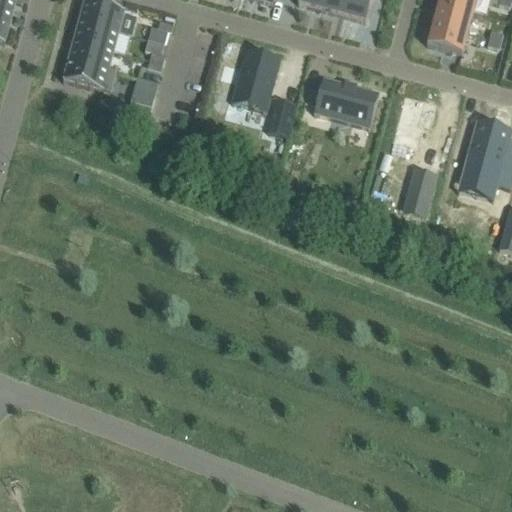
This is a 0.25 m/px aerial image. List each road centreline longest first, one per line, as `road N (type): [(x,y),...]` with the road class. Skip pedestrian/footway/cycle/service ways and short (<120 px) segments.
road 1 (residential): [(14,390),(328,511)]
road 2 (residential): [(144,0),(395,66)]
road 3 (residential): [(42,0),(0,155)]
road 4 (residential): [(395,66),(511,98)]
